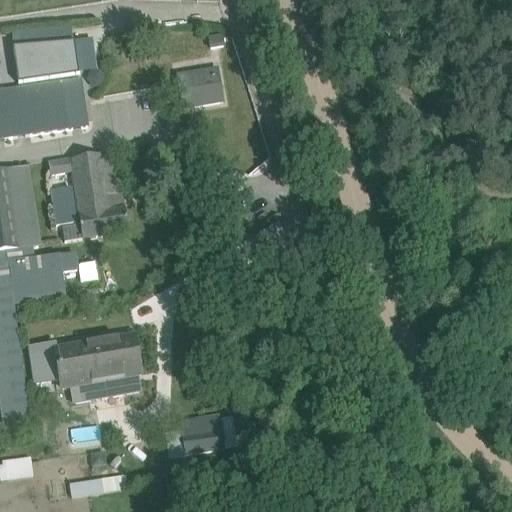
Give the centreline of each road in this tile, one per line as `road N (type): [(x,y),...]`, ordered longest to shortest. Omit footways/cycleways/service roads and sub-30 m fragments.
road 1 (unclassified): [(227,0),(383,486),(422,511)]
road 2 (unknown): [(293,0),(380,250),(475,445),(511,472)]
road 3 (unknown): [(365,209),(180,292),(168,307),(156,413),(111,434)]
